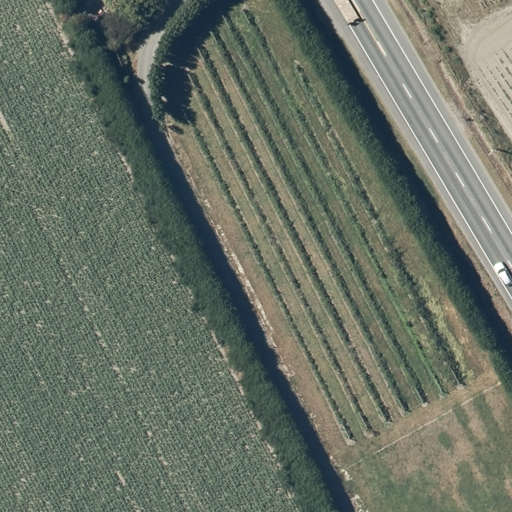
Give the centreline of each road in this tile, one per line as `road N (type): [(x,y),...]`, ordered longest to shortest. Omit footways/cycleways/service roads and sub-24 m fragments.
road 1 (unknown): [(355,511),(157,123),(154,53),(178,0)]
road 2 (secondary): [(347,0),(511,279)]
